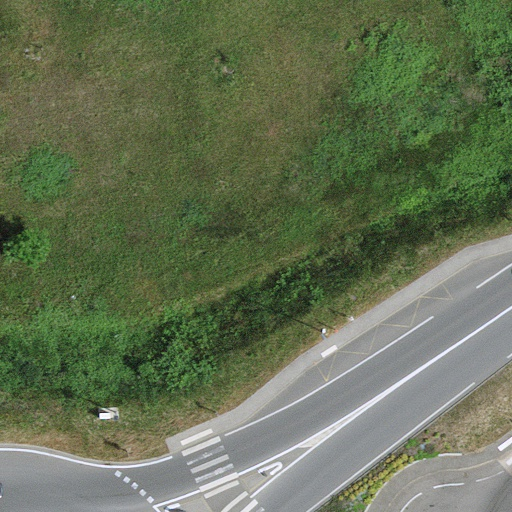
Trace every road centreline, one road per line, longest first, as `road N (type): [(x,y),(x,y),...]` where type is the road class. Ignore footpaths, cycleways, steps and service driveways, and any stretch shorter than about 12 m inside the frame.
road 1 (primary): [(338,427),(80,503)]
road 2 (primary): [(338,427),(511,308)]
